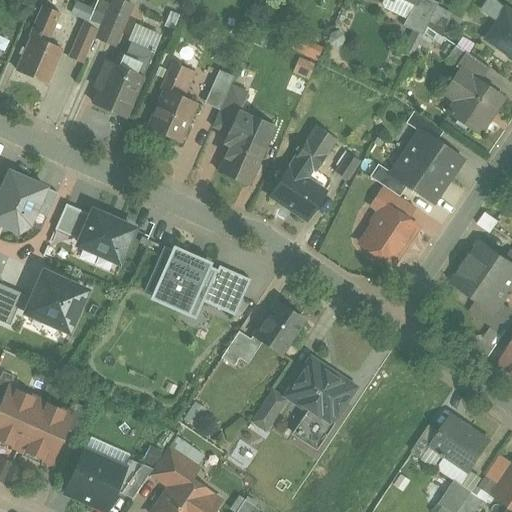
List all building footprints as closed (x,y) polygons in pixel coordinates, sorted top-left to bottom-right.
[(72,0),(67,14),(93,24),(99,7),(81,0),(72,0)] [(122,0),(116,0),(99,39),(116,46),(134,5),(122,0)] [(422,0),(416,15),(410,12),(404,26),(424,35),(439,3),(433,0),(422,0)] [(496,0),(488,13),(499,21),(508,8),(496,0)] [(44,7),(31,37),(33,38),(28,48),(27,48),(22,60),(23,60),(19,71),(48,85),(63,50),(49,44),(62,14),(44,7)] [(511,10),(508,8),(499,21),(487,39),(511,55),(511,10)] [(84,24),(69,58),(84,64),(99,30),(84,24)] [(313,61),(319,48),(291,35),(286,48),(313,61)] [(131,43),(125,60),(118,57),(115,64),(108,61),(96,89),(102,91),(96,105),(127,117),(156,51),(152,49),(152,51),(131,43)] [(490,68),(466,52),(456,66),(460,69),(461,67),(481,81),(490,68)] [(295,58),(289,72),(304,79),(311,65),(295,58)] [(175,62),(164,88),(167,90),(167,89),(179,94),(190,68),(175,62)] [(481,81),(461,67),(460,69),(451,83),(463,91),(449,112),(481,133),(505,97),(481,81)] [(232,85),(222,80),(212,102),(222,107),(232,85)] [(232,85),(214,127),(230,134),(238,116),(239,117),(242,110),(250,93),(232,85)] [(179,94),(167,89),(167,90),(151,127),(182,141),(187,128),(189,129),(193,120),(191,119),(199,102),(179,94)] [(262,119),(242,110),(239,117),(238,116),(230,134),(225,143),(233,146),(221,173),(250,186),(267,149),(266,149),(272,134),(258,128),(262,119)] [(445,130),(415,110),(407,123),(420,132),(421,131),(437,142),(445,130)] [(437,142),(421,131),(420,132),(406,153),(449,181),(463,159),(437,142)] [(328,155),(307,141),(296,158),(313,169),(317,172),(328,155)] [(449,181),(406,153),(393,173),(392,174),(408,185),(434,203),(449,181)] [(348,154),(336,172),(348,180),(360,162),(348,154)] [(297,158),(290,168),(289,168),(271,196),(307,221),(326,193),(306,179),(313,169),(297,158)] [(393,173),(379,164),(371,177),(386,187),(401,197),(408,185),(392,174),(393,173)] [(0,191),(0,221),(18,229),(31,223),(37,210),(46,188),(8,172),(0,191)] [(401,197),(386,187),(376,202),(383,207),(385,204),(407,219),(415,207),(401,197)] [(56,192),(46,188),(37,210),(47,214),(56,192)] [(383,207),(373,222),(374,226),(368,235),(369,240),(380,248),(376,254),(392,265),(402,250),(401,250),(416,227),(417,228),(418,227),(407,219),(385,204),(383,207)] [(75,243),(86,219),(65,210),(54,233),(75,243)] [(75,243),(71,253),(116,273),(133,234),(87,215),(86,219),(75,243)] [(511,262),(507,259),(482,242),(468,262),(510,291),(511,288),(511,262)] [(216,272),(163,249),(142,297),(196,320),(202,305),(216,272)] [(510,291),(468,262),(455,282),(480,299),(497,311),(497,310),(510,291)] [(248,285),(216,272),(202,305),(234,319),(248,285)] [(38,276),(27,301),(20,315),(17,322),(66,343),(86,297),(38,276)] [(27,301),(0,289),(0,326),(8,331),(16,313),(20,315),(27,301)] [(497,311),(480,299),(472,311),(501,331),(510,318),(497,310),(497,311)] [(278,303),(271,314),(265,311),(259,320),(262,321),(254,334),(282,353),(304,320),(278,303)] [(240,331),(222,357),(234,366),(252,339),(240,331)] [(476,335),(462,353),(480,366),(493,347),(476,335)] [(511,348),(503,363),(511,369),(511,348)] [(336,378),(312,362),(313,361),(312,360),(289,394),(315,412),(302,431),(299,428),(298,431),(301,433),(299,436),(318,448),(335,423),(332,420),(354,387),(337,376),(336,378)] [(4,372),(0,379),(0,400),(3,402),(10,387),(11,388),(16,377),(4,372)] [(11,388),(10,387),(3,402),(0,409),(0,439),(51,463),(66,430),(73,415),(72,414),(11,388)] [(275,391),(255,421),(267,429),(287,399),(275,391)] [(77,404),(72,414),(73,415),(66,430),(77,435),(89,409),(77,404)] [(492,442),(452,415),(441,431),(432,445),(433,446),(446,454),(445,455),(447,457),(448,455),(472,471),(492,442)] [(431,424),(413,451),(424,458),(433,446),(432,445),(441,431),(431,424)] [(198,468),(169,448),(154,469),(151,474),(171,488),(180,494),(190,479),(198,468)] [(125,468),(85,450),(66,493),(107,511),(116,491),(127,468),(125,468)] [(154,469),(129,458),(125,468),(127,468),(116,491),(134,499),(151,474),(154,469)] [(0,459),(0,484),(12,489),(21,468),(0,459)] [(511,511),(511,471),(496,495),(511,505),(511,510),(510,511),(511,511)] [(190,479),(180,494),(171,488),(154,511),(213,511),(220,501),(211,495),(212,494),(190,479)] [(459,511),(474,491),(460,482),(445,506),(454,511),(459,511)] [(474,491),(459,511),(476,511),(477,511),(476,511),(477,511),(486,499),(474,491)]
